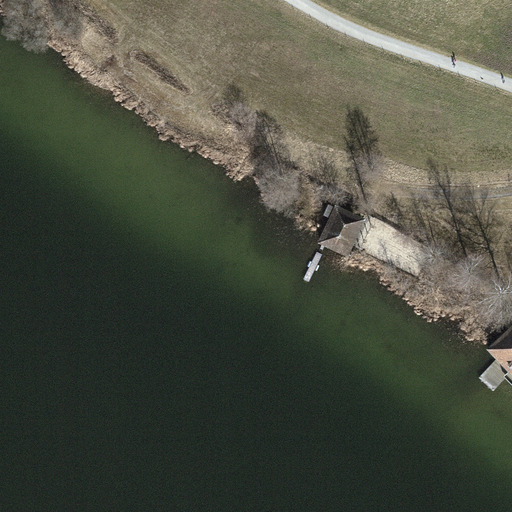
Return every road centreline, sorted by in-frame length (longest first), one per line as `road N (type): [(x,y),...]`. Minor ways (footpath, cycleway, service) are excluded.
road 1 (track): [(279,147),(386,188),(480,196),(511,190)]
road 2 (track): [(511,86),(355,32),(296,0)]
